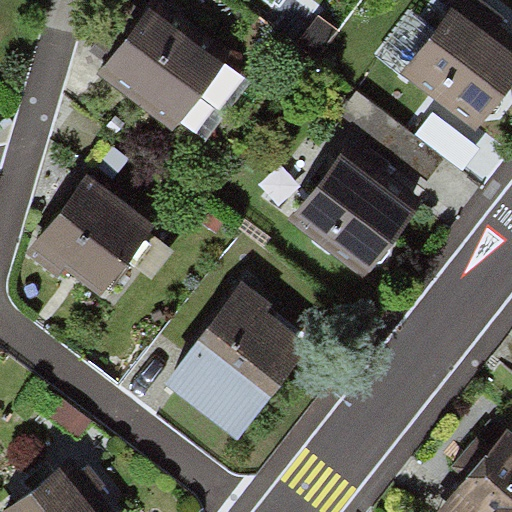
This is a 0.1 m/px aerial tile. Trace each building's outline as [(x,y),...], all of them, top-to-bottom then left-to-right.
[(463,0),(462,0),(400,78),(474,137),(511,89),(511,57),(490,40),(507,18),(483,0),(481,0),(475,9),(463,0)] [(205,145),(251,83),(225,65),(233,55),(160,1),(145,20),(120,1),(93,39),(118,57),(101,80),(177,135),(182,128),(205,145)] [(319,19),(300,46),(319,60),(339,33),(319,19)] [(360,95),(339,123),(425,187),(446,160),(360,95)] [(296,225),(371,279),(417,216),(376,186),(390,167),(368,151),(355,169),(343,160),(296,225)] [(65,271),(104,300),(155,233),(87,181),(29,257),(59,279),(65,271)] [(166,391),(237,444),(306,351),(261,318),(267,310),(241,291),(166,391)] [(431,507),(437,511),(511,511),(511,417),(507,413),(484,441),(475,434),(457,456),(466,464),(431,507)] [(21,511),(86,511),(81,506),(103,488),(89,471),(70,486),(64,478),(21,511)]
